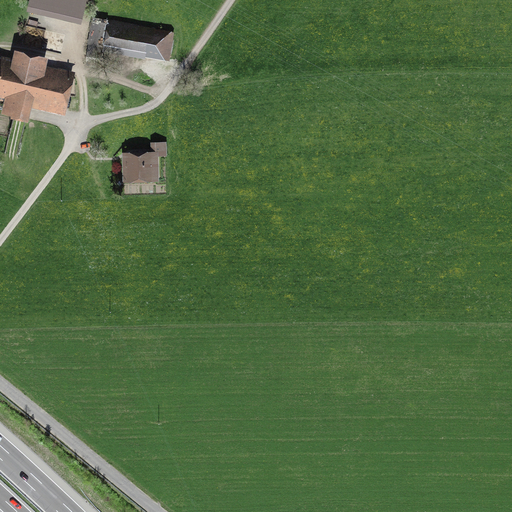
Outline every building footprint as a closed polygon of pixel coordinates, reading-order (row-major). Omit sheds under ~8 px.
[(83,0),(32,0),(31,7),(80,18),(83,0)] [(111,21),(93,17),(88,44),(106,48),(107,45),(167,56),(171,36),(110,24),(111,21)] [(103,48),(90,46),(89,56),(101,58),(103,48)] [(63,108),(71,73),(59,71),(58,77),(0,63),(0,93),(8,95),(3,113),(25,118),(30,100),(63,108)] [(152,155),(126,156),(127,179),(157,178),(156,155),(165,155),(165,144),(152,144),(152,155)]
